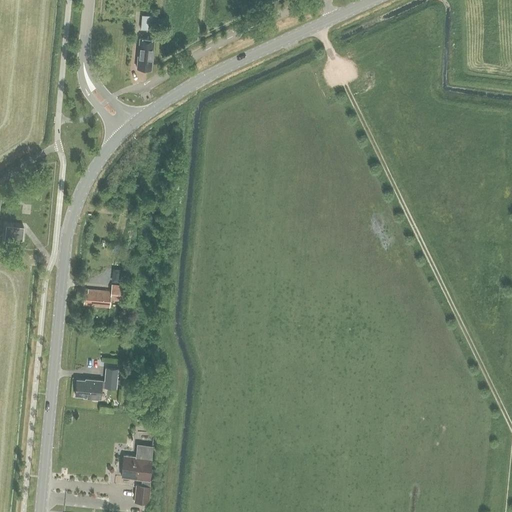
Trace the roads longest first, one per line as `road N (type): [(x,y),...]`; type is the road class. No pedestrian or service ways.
road 1 (track): [(316,27),(511,428)]
road 2 (secondary): [(40,511),(69,224),(83,186),(124,133)]
road 3 (secondary): [(137,122),(201,79),(375,0)]
road 4 (residential): [(320,0),(137,90)]
